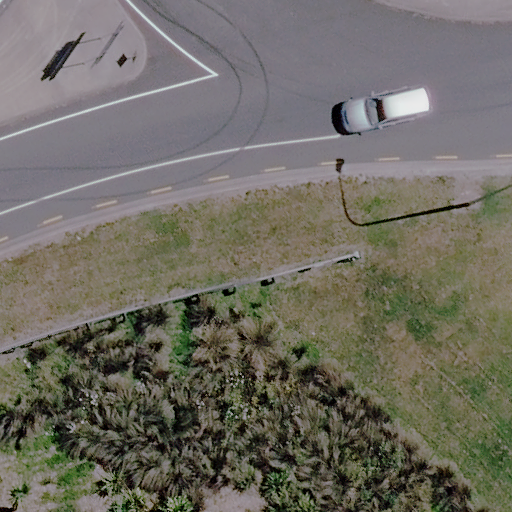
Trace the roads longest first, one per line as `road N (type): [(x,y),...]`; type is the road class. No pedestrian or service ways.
road 1 (secondary): [(441,87),(115,132),(0,177)]
road 2 (secondary): [(441,87),(293,27),(264,0)]
